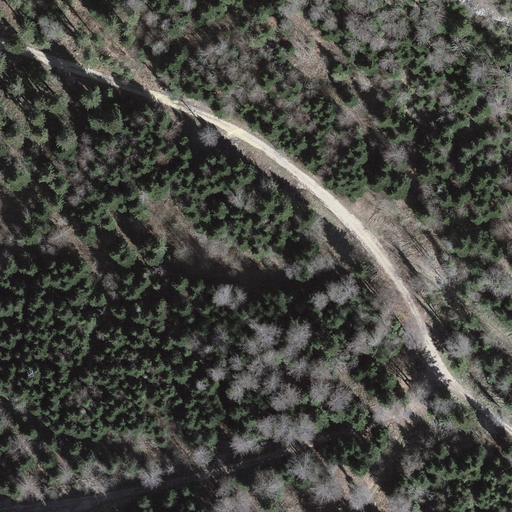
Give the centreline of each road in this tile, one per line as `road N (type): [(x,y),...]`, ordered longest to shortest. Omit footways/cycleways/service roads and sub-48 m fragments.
road 1 (track): [(0,41),(269,149),(365,238),(398,280),(431,355),(511,430)]
road 2 (track): [(431,355),(420,405),(400,416),(244,463),(0,506)]
road 3 (track): [(365,238),(511,334)]
